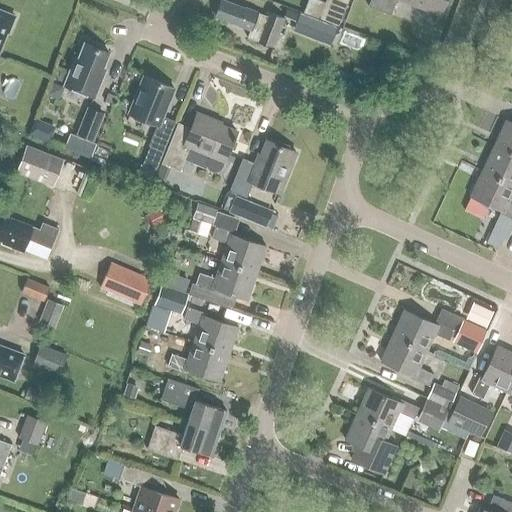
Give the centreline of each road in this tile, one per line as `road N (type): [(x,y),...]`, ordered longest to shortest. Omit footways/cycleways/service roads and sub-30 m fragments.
road 1 (residential): [(335,201),(360,132),(347,112),(157,33)]
road 2 (residential): [(255,447),(335,201)]
road 3 (residential): [(511,283),(335,201)]
road 4 (residential): [(417,511),(255,447)]
